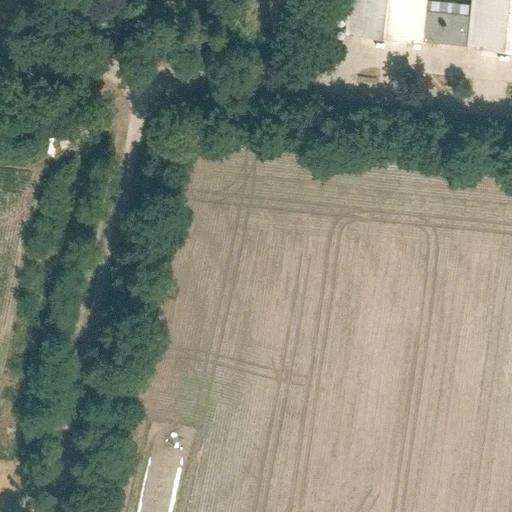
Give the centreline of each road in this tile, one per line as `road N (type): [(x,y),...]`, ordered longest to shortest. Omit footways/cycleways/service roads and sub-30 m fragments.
road 1 (residential): [(59,511),(147,74)]
road 2 (residential): [(147,74),(511,108)]
road 3 (residential): [(0,57),(147,74)]
